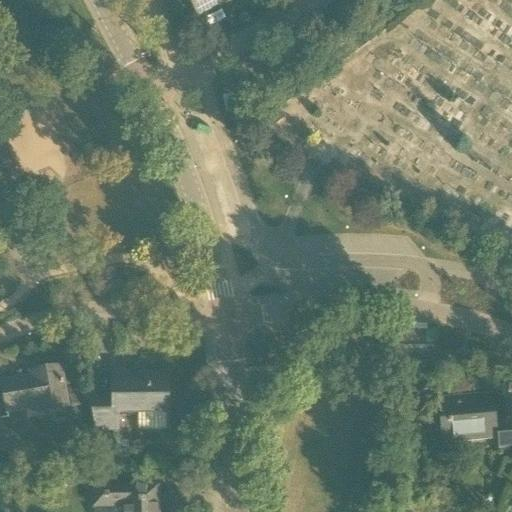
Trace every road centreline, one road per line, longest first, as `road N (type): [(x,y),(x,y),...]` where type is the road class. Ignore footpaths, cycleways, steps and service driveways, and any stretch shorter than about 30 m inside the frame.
road 1 (residential): [(225,319),(424,311),(511,338)]
road 2 (residential): [(225,319),(203,232),(147,101)]
road 3 (residential): [(0,334),(63,315),(225,319)]
road 4 (residential): [(222,511),(233,411),(225,319)]
road 5 (residential): [(308,0),(147,101)]
